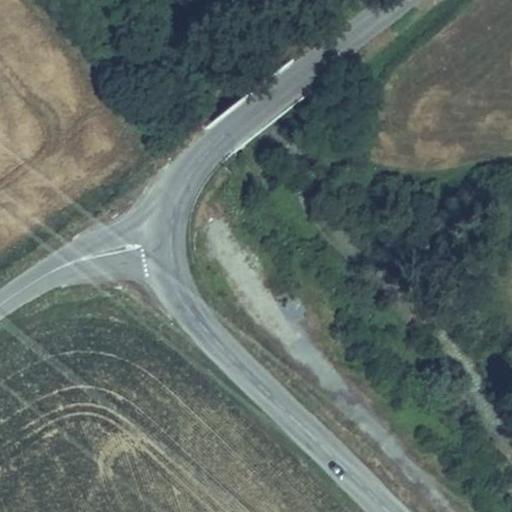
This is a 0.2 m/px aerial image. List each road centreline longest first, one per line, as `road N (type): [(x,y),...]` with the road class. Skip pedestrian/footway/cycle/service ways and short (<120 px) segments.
road 1 (tertiary): [(161,244),(183,306),(384,511)]
road 2 (tertiary): [(399,0),(209,147),(165,211),(161,244)]
road 3 (tertiary): [(0,301),(59,266),(161,244)]
